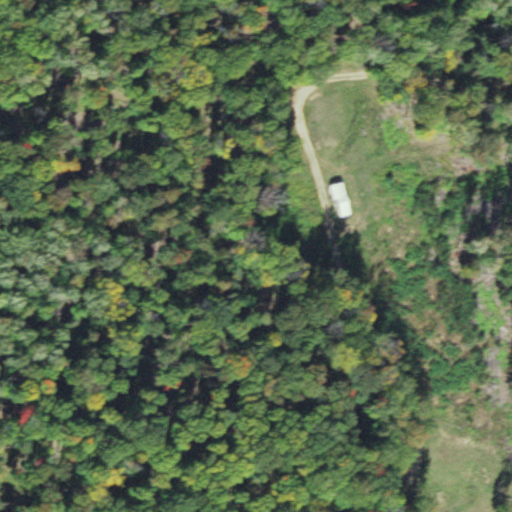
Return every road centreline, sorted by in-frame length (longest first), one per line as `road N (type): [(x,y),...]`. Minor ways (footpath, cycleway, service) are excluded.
road 1 (track): [(287,0),(291,101),(337,264),(418,438),(424,511)]
road 2 (track): [(511,84),(315,78),(300,84),(291,101)]
